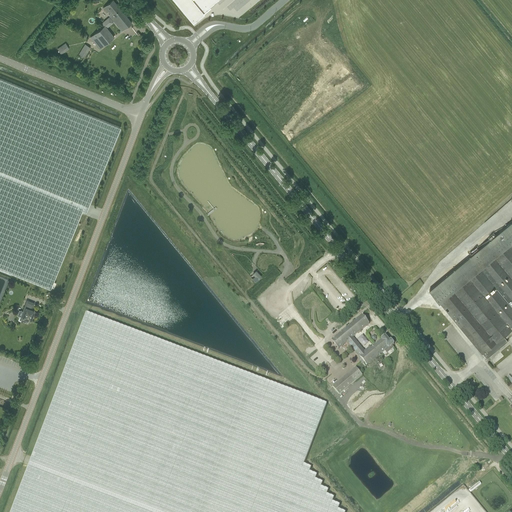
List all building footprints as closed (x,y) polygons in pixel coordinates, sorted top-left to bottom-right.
[(121,31),(131,23),(113,0),(103,8),(107,13),(108,12),(110,14),(108,15),(121,31)] [(177,0),(194,19),(203,12),(204,13),(219,0),(177,0)] [(105,25),(90,37),(99,49),(114,37),(105,25)] [(65,43),(57,49),(61,54),(69,49),(65,43)] [(85,44),(78,54),(84,58),(91,48),(85,44)] [(0,268),(51,289),(82,210),(86,211),(120,127),(0,78),(0,268)] [(511,222),(429,290),(482,354),(483,353),(487,358),(486,359),(508,341),(504,336),(511,329),(511,222)] [(253,279),(256,282),(262,277),(257,271),(253,274),(255,277),(253,279)] [(21,320),(27,322),(28,320),(29,319),(31,320),(34,312),(32,311),(32,310),(34,303),(27,301),(21,317),(19,317),(18,321),(21,322),(21,320)] [(341,511),(338,511),(340,506),(332,503),(334,499),(327,496),(328,491),(321,488),(323,484),(315,481),(317,476),(310,473),(311,469),(304,466),(327,405),(86,314),(11,511),(341,511)] [(338,351),(339,350),(348,343),(353,350),(358,345),(353,338),(369,325),(362,317),(331,342),(338,351)] [(366,366),(372,362),(385,351),(387,354),(394,348),(392,346),(394,345),(391,341),(389,342),(385,337),(365,353),(358,345),(353,350),(366,366)] [(356,368),(332,387),(339,395),(362,376),(356,368)]
